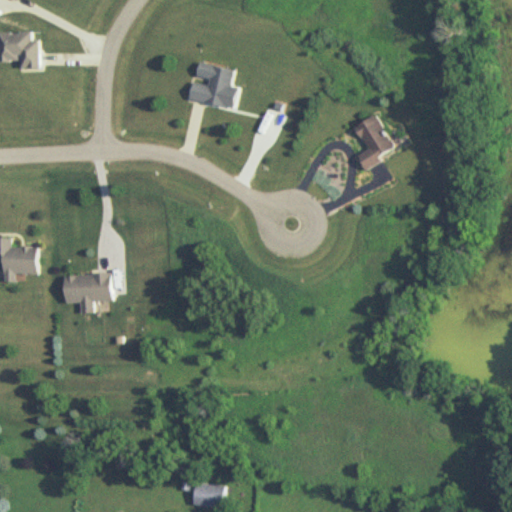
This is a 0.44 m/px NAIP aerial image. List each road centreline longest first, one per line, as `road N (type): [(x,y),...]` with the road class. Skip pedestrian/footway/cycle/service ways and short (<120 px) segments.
road 1 (residential): [(0,153),(168,152),(293,222)]
road 2 (residential): [(104,149),(109,50),(134,0)]
